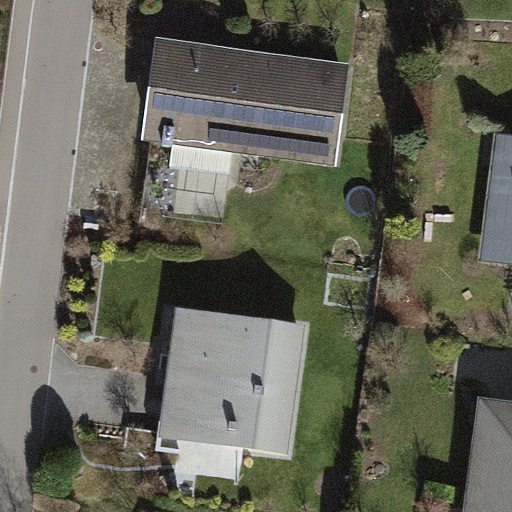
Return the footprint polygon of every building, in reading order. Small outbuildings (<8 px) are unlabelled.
[(342,73),(162,49),(151,135),(164,137),(163,147),(173,148),(170,167),(240,176),(243,158),(234,157),(235,146),(331,158),(342,73)] [(479,262),(511,265),(511,247),(492,245),(506,135),(495,134),(479,262)] [(511,136),(506,135),(492,245),(511,247),(511,136)] [(299,330),(182,315),(177,354),(176,358),(188,359),(184,388),(194,389),(188,438),(283,451),(299,330)] [(176,358),(177,354),(169,352),(156,451),(186,455),(188,438),(194,389),(184,388),(188,359),(176,358)] [(487,503),(486,511),(511,511),(511,410),(485,407),(472,501),(487,503)] [(470,511),(486,511),(487,503),(472,501),(470,511)]
